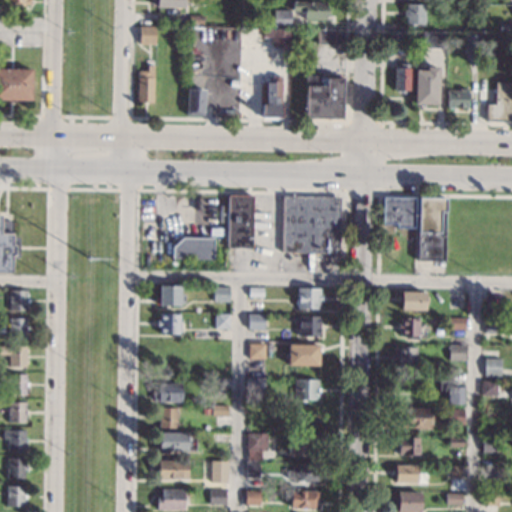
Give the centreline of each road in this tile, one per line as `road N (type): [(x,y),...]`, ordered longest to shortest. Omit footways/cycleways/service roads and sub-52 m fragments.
road 1 (residential): [(355,511),(364,0)]
road 2 (secondary): [(511,145),(0,136)]
road 3 (secondary): [(0,169),(511,176)]
road 4 (residential): [(56,0),(51,511)]
road 5 (residential): [(125,511),(126,0)]
